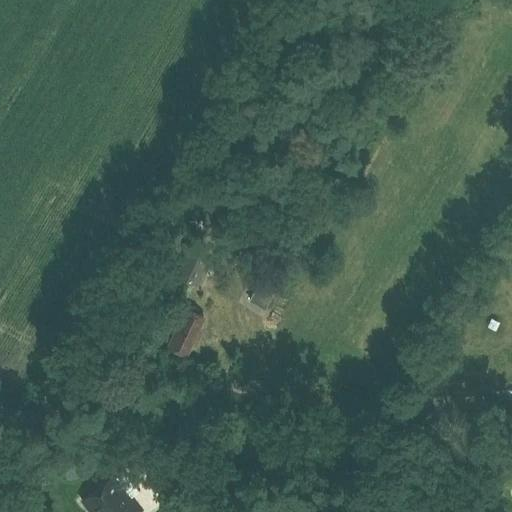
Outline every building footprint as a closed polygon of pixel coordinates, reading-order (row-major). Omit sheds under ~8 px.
[(196,284),(208,256),(188,247),(175,274),(196,284)] [(248,299),(264,308),(272,293),(271,292),(275,285),(261,278),(257,285),(256,285),(248,299)] [(201,332),(197,330),(202,317),(195,314),(196,311),(194,310),(195,308),(192,306),(190,311),(184,309),(179,319),(181,320),(169,347),(185,355),(191,342),(195,344),(201,332)] [(476,394),(452,398),(454,410),(478,407),(476,394)] [(81,498),(92,511),(139,511),(111,475),(81,498)] [(184,511),(178,503),(167,511),(184,511)]
